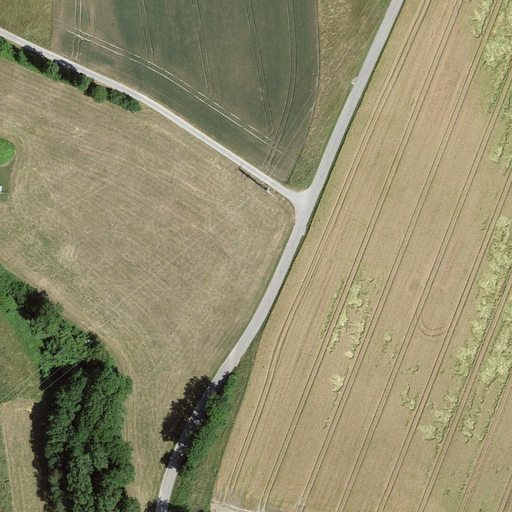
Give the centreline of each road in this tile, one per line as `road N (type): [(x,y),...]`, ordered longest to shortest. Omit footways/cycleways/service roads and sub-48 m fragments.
road 1 (unclassified): [(164,511),(201,411),(269,309),(400,0)]
road 2 (track): [(0,27),(76,61),(318,201)]
